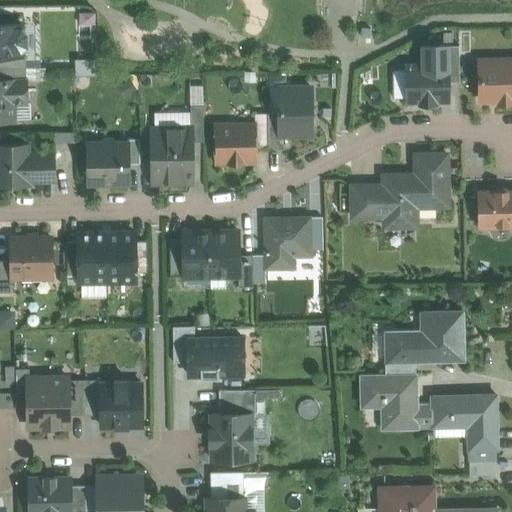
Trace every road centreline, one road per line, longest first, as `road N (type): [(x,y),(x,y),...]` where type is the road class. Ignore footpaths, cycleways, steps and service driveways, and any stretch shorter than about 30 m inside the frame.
road 1 (residential): [(511,138),(493,128),(397,128),(230,202),(0,207)]
road 2 (residential): [(0,448),(165,447)]
